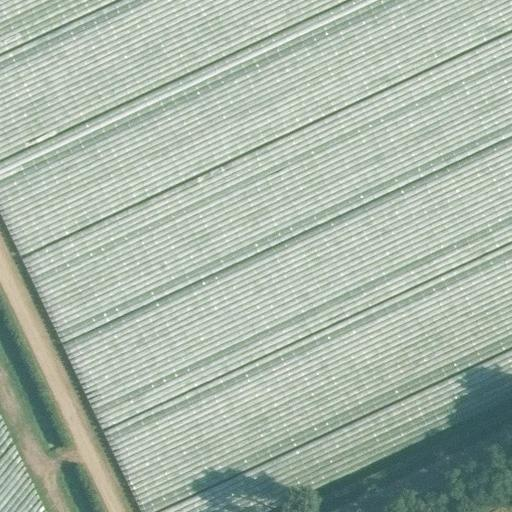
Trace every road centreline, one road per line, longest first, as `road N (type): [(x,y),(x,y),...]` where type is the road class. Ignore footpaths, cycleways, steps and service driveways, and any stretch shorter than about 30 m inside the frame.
road 1 (track): [(511,496),(480,511),(118,511),(0,256)]
road 2 (unclassified): [(360,511),(511,441)]
